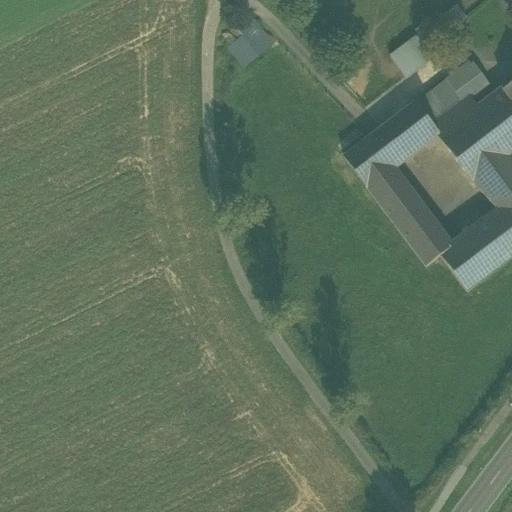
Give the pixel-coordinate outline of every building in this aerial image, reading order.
[(457,6),(426,29),(436,42),(467,19),(457,6)] [(245,70),(275,43),(250,15),(235,29),(241,35),(226,49),(245,70)] [(389,56),(404,77),(439,51),(424,31),(389,56)] [(473,184),(499,212),(511,202),(511,163),(508,158),(505,160),(496,148),(503,143),(477,112),(478,111),(470,99),(485,88),(468,64),(451,75),(468,97),(431,125),(415,103),(382,128),(406,159),(425,144),(429,150),(440,141),(473,184)] [(451,75),(415,103),(431,125),(468,97),(451,75)] [(496,148),(505,160),(508,158),(511,154),(511,85),(478,111),(477,112),(503,143),(496,148)] [(394,168),(406,159),(382,128),(370,137),(394,168)] [(425,267),(439,257),(453,247),(394,168),(370,137),(343,157),(425,267)] [(511,258),(511,202),(499,212),(453,247),(439,257),(466,293),(511,258)]
